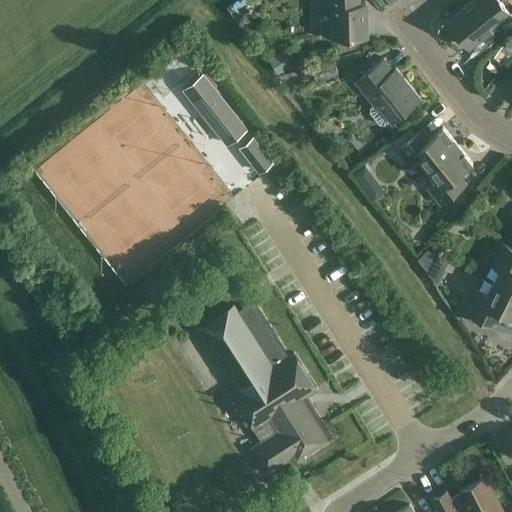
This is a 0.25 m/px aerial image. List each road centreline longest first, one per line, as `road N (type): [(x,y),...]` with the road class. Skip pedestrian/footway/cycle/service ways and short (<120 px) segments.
road 1 (residential): [(511,139),(481,119),(414,35),(410,14),(426,0)]
road 2 (residential): [(489,412),(337,511)]
